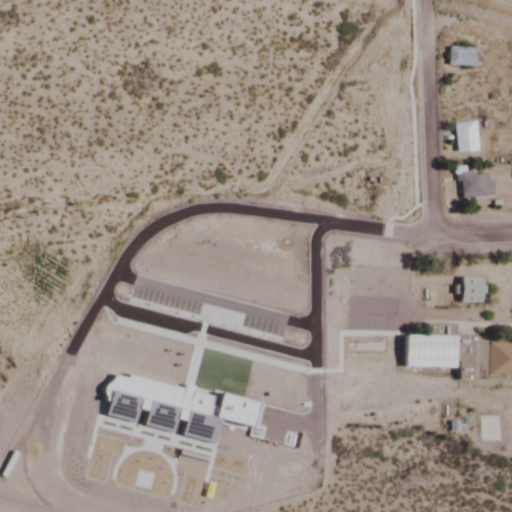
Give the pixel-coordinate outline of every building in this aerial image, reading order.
[(444,67),(471,67),(471,47),(444,47),(444,67)] [(450,124),(452,153),(472,151),(470,123),(450,124)] [(454,174),(455,199),(487,198),(487,173),(454,174)] [(478,278),(456,278),(456,303),(478,303),(478,278)] [(403,338),(403,370),(452,370),(452,364),(457,364),(457,383),(486,383),(486,379),(511,379),(511,344),(485,344),(486,339),(472,339),(472,337),(452,337),(452,326),(422,326),(422,334),(422,338),(403,338)] [(212,446),(179,438),(183,424),(179,423),(173,421),(170,435),(141,428),(144,414),(136,411),(132,426),(103,418),(107,404),(102,403),(103,399),(102,397),(101,397),(100,394),(101,391),(103,388),(105,386),(108,385),(109,383),(111,380),(112,378),(125,381),(126,377),(181,392),(183,387),(192,389),(191,394),(211,400),(209,408),(215,410),(219,396),(256,406),(250,430),(248,429),(219,422),(212,446)]
